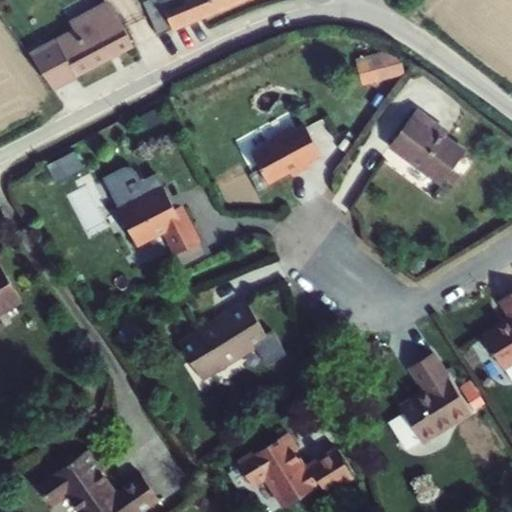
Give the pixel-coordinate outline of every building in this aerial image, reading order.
[(159,34),(241,0),(144,0),(144,1),(159,34)] [(50,91),(133,47),(117,17),(108,6),(71,25),(73,30),(29,53),(50,91)] [(463,148),(433,127),(436,123),(414,108),(389,143),(440,181),(463,148)] [(277,141),(252,155),(268,184),(298,168),(300,173),(310,167),(308,163),(321,156),(305,127),(293,133),(291,129),(275,138),(277,141)] [(61,179),(88,166),(80,150),(53,163),(61,179)] [(144,195),(118,209),(137,246),(163,233),(174,256),(200,242),(182,207),(175,211),(170,201),(158,178),(141,187),(144,195)] [(177,197),(170,201),(175,211),(182,207),(177,197)] [(0,346),(6,343),(0,333),(0,311),(20,299),(0,265),(0,346)] [(511,374),(511,292),(503,298),(511,313),(511,318),(487,335),(511,374)] [(222,316),(178,343),(201,380),(221,368),(219,365),(239,353),(242,356),(255,348),(259,355),(271,347),(265,338),(266,336),(244,301),(221,315),(222,316)] [(469,413),(433,354),(410,367),(424,391),(400,406),(404,412),(390,421),(404,444),(418,435),(422,442),(469,413)] [(287,434),(238,465),(252,486),(265,477),(285,507),(316,488),(315,486),(320,483),(326,492),(352,476),(336,450),(305,470),(294,453),(297,451),(287,434)] [(87,450),(36,486),(50,506),(67,494),(79,511),(140,511),(159,500),(142,475),(115,493),(101,473),(102,471),(87,450)]
